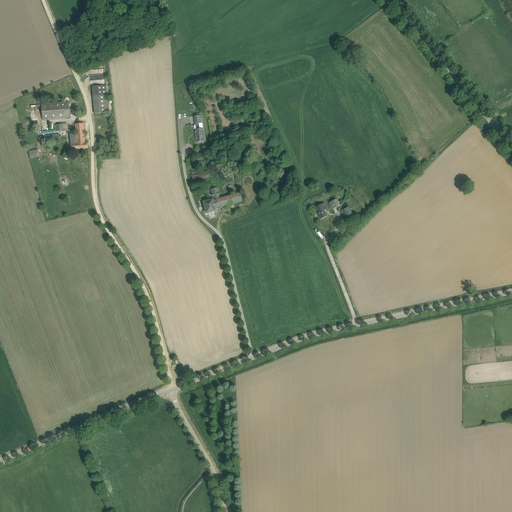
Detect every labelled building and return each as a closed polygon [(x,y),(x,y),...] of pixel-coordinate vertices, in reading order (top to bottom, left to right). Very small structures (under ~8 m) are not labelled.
[(109,113),(106,86),(93,87),(95,114),(109,113)] [(42,104),(43,120),(70,118),(69,102),(42,104)] [(196,143),(199,142),(205,142),(203,128),(199,129),(199,124),(201,123),(200,115),(199,115),(199,113),(194,114),(194,116),(195,124),(196,124),(196,129),(196,130),(195,130),(195,132),(196,143)] [(76,135),(70,135),(71,150),(88,148),(87,143),(86,143),(84,123),(75,124),(76,135)] [(59,134),(45,136),(46,142),(48,142),(48,145),(51,145),(51,142),(60,141),(59,134)] [(194,182),(199,180),(210,177),(208,171),(192,176),(194,182)] [(207,214),(208,213),(216,211),(216,209),(221,208),(243,202),(240,192),(220,198),(217,188),(211,190),(213,199),(204,202),(205,206),(204,206),(205,210),(206,209),(207,214)] [(329,203),(330,205),(333,209),(340,205),(337,199),(329,203)] [(326,212),(325,210),(327,209),(325,203),(321,205),(315,208),(319,215),(318,216),(320,219),(327,216),(325,212),(326,212)] [(348,219),(352,217),(353,216),(348,207),(343,210),(348,219)]
